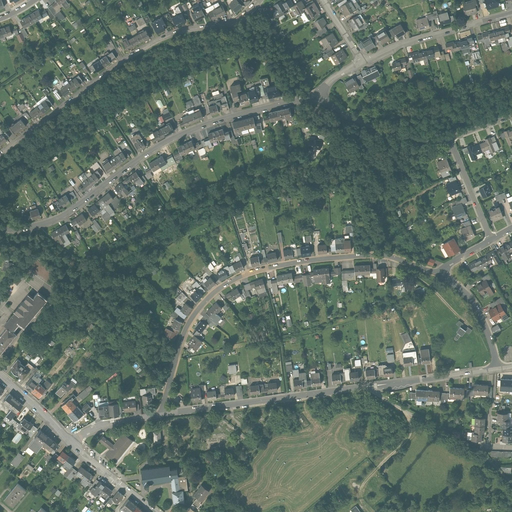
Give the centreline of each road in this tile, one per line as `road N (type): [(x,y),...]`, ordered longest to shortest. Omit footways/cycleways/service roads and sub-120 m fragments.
road 1 (residential): [(440,275),(370,255),(274,266),(226,283),(188,325),(159,416)]
road 2 (residential): [(0,228),(60,217),(196,129),(320,92)]
road 3 (residential): [(159,416),(500,369)]
road 4 (residential): [(0,156),(148,47),(233,23),(258,0)]
road 5 (residential): [(511,14),(362,63)]
road 6 (residential): [(448,140),(363,126),(320,92)]
